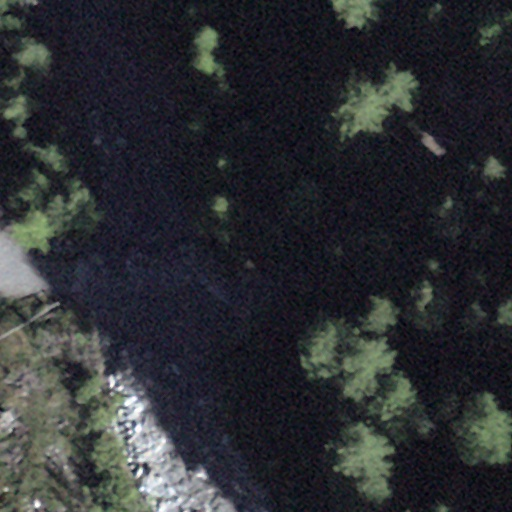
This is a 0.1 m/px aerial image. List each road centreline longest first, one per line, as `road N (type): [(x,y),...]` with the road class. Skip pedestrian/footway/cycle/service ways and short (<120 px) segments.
road 1 (track): [(231,298),(367,219),(511,85)]
road 2 (track): [(285,0),(231,298)]
road 3 (track): [(0,276),(159,303),(231,298)]
